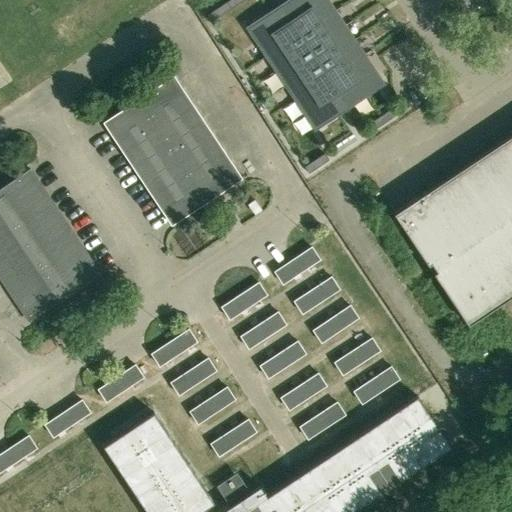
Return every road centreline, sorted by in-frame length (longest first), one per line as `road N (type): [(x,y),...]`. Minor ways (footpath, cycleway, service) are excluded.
road 1 (unknown): [(322,205),(47,387)]
road 2 (unknown): [(47,387),(135,511)]
